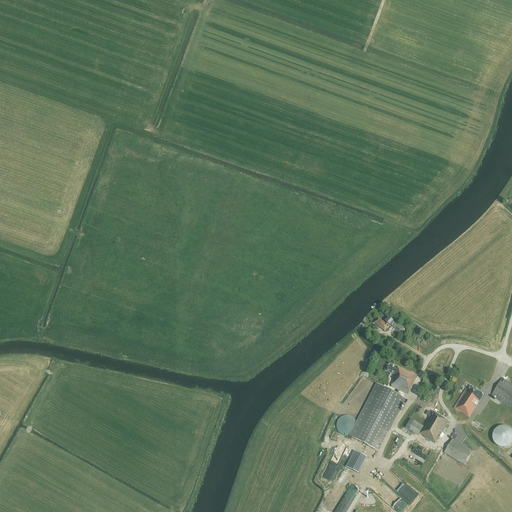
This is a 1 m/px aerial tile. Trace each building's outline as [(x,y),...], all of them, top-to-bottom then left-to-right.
[(385,323),(378,318),(374,323),(385,332),(393,322),(389,318),(385,323)] [(400,330),(403,327),(401,325),(402,324),(396,319),(393,324),(397,327),(400,330)] [(392,368),(393,366),(389,364),(388,366),(387,365),(385,371),(396,376),(391,387),(408,394),(410,388),(411,389),(416,378),(417,378),(418,376),(398,368),(397,370),(392,368)] [(511,408),(511,384),(502,378),(491,395),(511,408)] [(423,393),(427,384),(428,381),(423,379),(419,391),(423,393)] [(362,425),(355,439),(364,444),(378,451),(406,399),(391,391),(377,384),(357,422),(362,425)] [(482,394),(470,386),(466,393),(464,392),(454,408),(469,417),(483,395),(482,394)] [(411,418),(405,428),(418,435),(419,433),(435,443),(448,421),(444,419),(444,418),(432,411),(423,426),(411,418)] [(345,436),(348,436),(348,435),(356,421),(355,420),(354,418),(352,417),(351,416),(348,415),(346,415),(343,416),(341,417),(339,418),(338,420),(337,422),(336,424),(336,426),(337,428),(337,430),(339,432),(341,434),(343,435),(345,436)] [(502,448),(504,448),(505,448),(507,447),(508,447),(509,446),(510,445),(511,444),(511,443),(511,431),(511,430),(510,429),(509,428),(507,427),(506,427),(505,427),(503,427),(502,427),(500,427),(499,427),(498,428),(496,429),(495,430),(494,431),(493,433),(493,434),(492,435),(492,437),(492,439),(493,440),(493,442),(494,443),(495,444),(496,445),(497,446),(498,447),(499,448),(501,448),(502,448)] [(444,453),(464,465),(472,452),(455,441),(457,436),(453,434),(452,436),(453,437),(444,453)] [(360,469),(366,457),(354,451),(348,463),(360,469)] [(337,481),(324,508),(334,511),(346,485),(337,481)]
